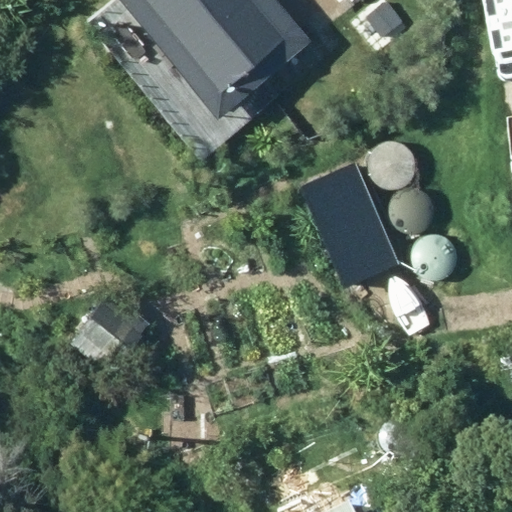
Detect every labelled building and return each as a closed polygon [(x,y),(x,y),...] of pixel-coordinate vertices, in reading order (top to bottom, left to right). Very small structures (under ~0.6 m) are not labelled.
[(114,0),(216,121),(312,41),(277,0),(114,0)] [(366,178),(372,184),(379,187),(387,189),(395,187),(402,182),(407,176),(409,168),(409,160),(406,152),(400,146),(393,143),(385,142),(378,143),(372,146),(367,151),(364,157),(363,164),(363,170),(366,178)] [(392,221),(397,228),(405,231),(413,232),(421,230),(428,226),(433,219),(435,211),(435,203),(431,196),(426,190),(418,186),(410,185),(404,187),(397,190),(393,195),(389,201),(388,207),(388,214),(392,221)] [(151,322),(109,286),(59,342),(100,379),(151,322)] [(356,511),(351,501),(329,511),(356,511)]
